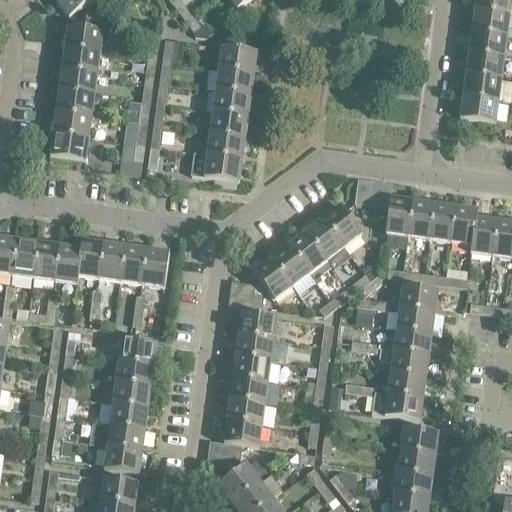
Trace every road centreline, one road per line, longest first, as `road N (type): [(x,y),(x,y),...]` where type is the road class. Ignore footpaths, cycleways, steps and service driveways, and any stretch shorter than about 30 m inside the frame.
road 1 (residential): [(186,511),(222,233)]
road 2 (residential): [(222,233),(319,161),(422,175)]
road 3 (residential): [(0,203),(222,233)]
road 4 (residential): [(422,175),(445,0)]
road 5 (residential): [(0,166),(16,31),(0,12)]
